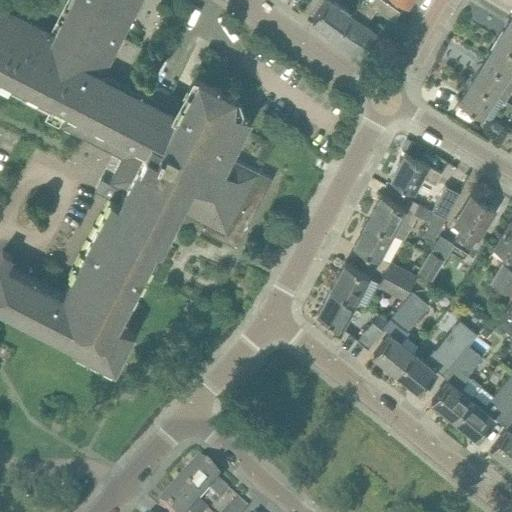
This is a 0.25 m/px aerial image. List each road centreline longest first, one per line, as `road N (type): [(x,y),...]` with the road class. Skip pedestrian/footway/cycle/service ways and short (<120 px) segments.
road 1 (residential): [(511,511),(270,317)]
road 2 (residential): [(270,317),(388,99)]
road 3 (residential): [(388,99),(240,0)]
road 4 (residential): [(299,511),(189,411)]
road 5 (residential): [(388,99),(511,174)]
road 6 (residential): [(99,511),(189,411)]
road 7 (residential): [(189,411),(270,317)]
